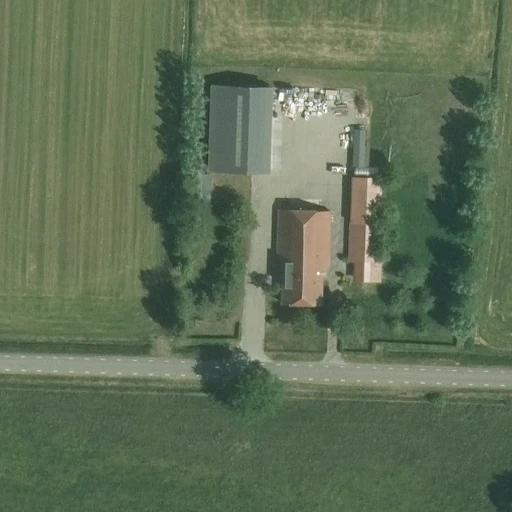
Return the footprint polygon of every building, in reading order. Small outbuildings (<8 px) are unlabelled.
[(268,86),(217,84),(213,170),(265,172),(268,86)] [(312,107),(310,124),(340,128),(342,111),(312,107)] [(303,149),(305,183),(332,181),(330,147),(303,149)] [(379,263),(381,224),(382,177),(353,176),(351,223),(349,223),(348,262),(379,263)] [(283,274),(282,303),(322,304),(323,275),(325,276),(325,266),(328,266),(329,211),(278,209),(277,262),(281,262),(281,274),(283,274)] [(200,225),(201,242),(233,240),(232,224),(200,225)]
